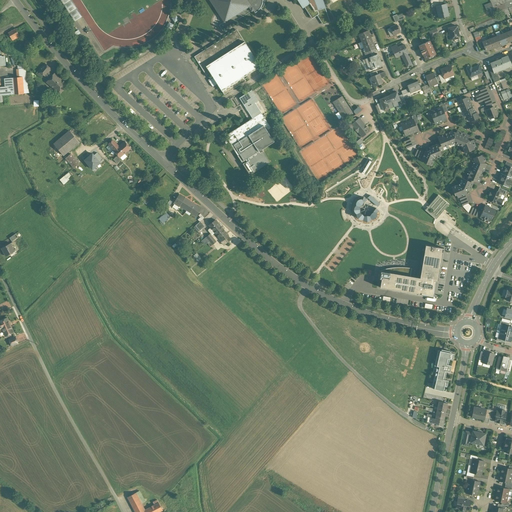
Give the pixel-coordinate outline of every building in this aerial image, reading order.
[(82,18),(72,0),(61,0),(74,22),(82,18)] [(209,0),(224,22),(219,25),(222,30),(251,11),(251,12),(254,10),(255,12),(256,12),(257,11),(258,10),(259,9),(260,7),(261,6),(262,7),(263,5),(263,4),(264,4),(264,3),(264,1),(264,0),(209,0)] [(298,0),(303,7),(306,5),(308,9),(306,10),(311,18),(318,13),(318,15),(320,14),(323,24),(330,21),(325,6),(323,7),(322,4),(323,4),(321,0),(298,0)] [(511,0),(493,8),(495,13),(508,8),(511,6),(511,0)] [(440,5),(436,6),(439,18),(448,16),(446,4),(440,5)] [(397,25),(390,28),(393,35),(400,32),(397,25)] [(457,26),(448,28),(450,35),(446,36),(447,41),(451,40),(454,39),(455,42),(459,41),(458,38),(460,38),(457,26)] [(436,28),(428,31),(431,37),(439,34),(436,28)] [(15,29),(8,33),(13,42),(21,38),(15,29)] [(237,29),(194,56),(206,75),(210,73),(206,66),(245,41),(237,29)] [(368,30),(359,34),(362,41),(371,38),(368,30)] [(504,34),(497,36),(500,45),(507,43),(504,34)] [(497,36),(489,39),(493,48),(500,45),(497,36)] [(362,41),(366,51),(366,52),(371,50),(375,48),(371,38),(362,41)] [(482,42),(484,47),(486,51),(493,48),(489,39),(482,42)] [(245,41),(206,66),(210,73),(213,77),(218,84),(222,91),(224,94),(246,81),(243,77),(260,66),(245,41)] [(430,41),(419,46),(420,50),(420,51),(421,52),(422,54),(422,55),(423,55),(425,59),(436,54),(430,41)] [(408,52),(404,45),(398,48),(397,44),(391,47),(394,55),(400,52),(407,67),(412,65),(406,52),(408,52)] [(372,57),(364,60),(366,59),(371,70),(371,69),(371,70),(372,69),(382,65),(377,54),(372,57)] [(499,59),(503,69),(511,66),(507,55),(501,58),(499,59)] [(503,69),(499,59),(490,63),(492,69),(494,73),(495,73),(503,69)] [(51,69),(45,64),(39,71),(45,76),(51,69)] [(479,65),(471,68),(471,66),(466,68),(470,77),(481,72),(479,65)] [(450,66),(441,70),(442,74),(444,78),(453,74),(450,66)] [(25,69),(18,69),(19,77),(23,77),(24,89),(28,89),(27,77),(25,69)] [(54,73),(46,82),(58,93),(66,83),(54,73)] [(434,73),(425,77),(428,84),(429,87),(430,86),(438,83),(434,73)] [(371,77),(374,86),(379,84),(379,85),(382,83),(380,77),(379,74),(378,74),(371,77)] [(17,77),(7,78),(8,86),(8,95),(24,93),(24,89),(23,77),(19,77),(17,77)] [(213,77),(208,80),(213,87),(218,84),(213,77)] [(418,81),(407,85),(408,87),(407,87),(408,88),(410,93),(410,92),(417,90),(421,89),(418,81)] [(5,87),(0,87),(0,95),(2,95),(8,95),(8,86),(5,87)] [(485,86),(479,89),(480,92),(482,95),(483,98),(484,100),(489,98),(485,86)] [(408,88),(401,91),(403,96),(404,98),(411,95),(410,92),(410,93),(408,88)] [(511,95),(509,88),(500,91),(504,100),(511,96),(511,95)] [(251,119),(225,136),(227,139),(225,141),(226,143),(229,141),(242,162),(246,160),(247,161),(243,164),(250,175),(270,162),(263,151),(260,152),(259,151),(274,142),(267,131),(271,128),(255,102),(258,100),(252,90),(239,98),(253,118),(251,119)] [(396,92),(389,95),(394,107),(398,105),(397,102),(400,100),(399,98),(398,97),(396,92)] [(389,95),(379,99),(378,100),(379,103),(380,103),(382,106),(388,104),(390,108),(394,107),(389,95)] [(462,99),(457,101),(462,112),(464,111),(471,108),(470,105),(471,105),(469,99),(468,100),(467,97),(462,99)] [(344,100),(335,105),(344,119),(352,113),(344,100)] [(444,103),(439,105),(440,108),(442,107),(444,113),(448,111),(444,103)] [(440,108),(430,112),(435,124),(447,119),(444,113),(442,107),(440,108)] [(471,108),(464,111),(466,117),(467,116),(470,122),(479,118),(477,112),(476,112),(475,110),(474,110),(473,107),(471,108)] [(485,110),(488,117),(489,116),(490,118),(498,115),(496,110),(495,110),(493,107),(485,110)] [(355,117),(348,123),(350,126),(352,124),(357,120),(355,117)] [(359,118),(357,120),(352,124),(354,127),(353,127),(353,128),(357,132),(357,133),(358,132),(357,132),(358,132),(362,137),(363,137),(362,137),(370,131),(370,130),(370,131),(367,127),(366,125),(359,118),(360,118),(359,118)] [(413,119),(407,122),(407,124),(402,127),(405,136),(416,131),(414,126),(415,125),(415,124),(413,119)] [(455,134),(454,141),(458,143),(457,145),(458,145),(459,143),(463,145),(461,147),(463,146),(464,148),(463,149),(465,153),(474,149),(473,147),(476,146),(473,140),(467,142),(467,141),(466,141),(469,135),(457,130),(455,134)] [(70,131),(54,144),(63,155),(79,142),(70,131)] [(454,141),(455,134),(454,134),(452,131),(443,134),(448,145),(451,143),(454,141),(454,144),(454,141)] [(501,131),(492,151),(497,153),(506,133),(501,131)] [(443,134),(439,136),(439,138),(438,138),(440,143),(442,147),(448,145),(443,134)] [(489,136),(485,148),(490,150),(494,137),(489,136)] [(408,138),(403,140),(406,148),(412,146),(408,138)] [(124,141),(119,146),(113,140),(109,144),(109,145),(106,147),(110,152),(113,149),(114,150),(114,151),(118,155),(120,158),(120,157),(121,159),(122,160),(123,160),(127,157),(127,156),(125,153),(130,148),(130,149),(130,148),(124,141)] [(437,144),(429,147),(430,151),(428,152),(425,151),(424,151),(425,151),(424,153),(422,159),(421,160),(424,162),(423,163),(432,166),(434,159),(441,156),(442,156),(440,152),(437,144)] [(424,153),(415,149),(413,155),(422,159),(424,153)] [(104,158),(97,150),(90,155),(98,164),(104,158)] [(79,163),(71,154),(66,158),(74,168),(79,163)] [(474,167),(484,171),(487,165),(484,164),(484,163),(483,162),(486,161),(483,154),(473,158),(475,163),(473,163),(473,164),(475,164),(474,167)] [(98,164),(90,155),(85,160),(92,169),(98,164)] [(365,175),(373,161),(369,159),(361,172),(363,173),(365,175)] [(505,164),(504,164),(501,173),(500,173),(511,178),(511,166),(505,164)] [(466,180),(473,183),(474,181),(479,183),(480,179),(481,180),(482,177),(482,176),(484,171),(474,167),(472,170),(471,170),(469,174),(467,173),(467,174),(469,174),(466,180)] [(73,178),(69,173),(59,180),(63,185),(73,178)] [(511,178),(500,173),(497,182),(496,182),(496,183),(508,188),(511,178)] [(473,183),(466,180),(461,178),(460,182),(462,182),(461,186),(459,184),(460,186),(457,187),(456,185),(452,187),(455,195),(456,195),(457,198),(467,194),(465,191),(466,189),(470,190),(473,183)] [(507,190),(499,187),(497,191),(501,193),(501,194),(504,195),(505,196),(507,190)] [(497,191),(492,189),(491,192),(490,192),(489,196),(488,199),(500,205),(502,200),(504,195),(501,194),(501,193),(497,191)] [(201,208),(179,194),(174,203),(175,204),(172,207),(177,209),(179,206),(179,207),(180,206),(196,216),(201,208)] [(380,204),(370,195),(368,198),(377,207),(380,204)] [(429,206),(425,210),(436,219),(439,215),(440,214),(436,210),(431,206),(436,201),(439,197),(438,195),(429,206)] [(438,195),(439,197),(436,201),(431,206),(436,210),(440,214),(449,204),(438,195)] [(468,204),(464,195),(459,198),(462,206),(468,204)] [(352,213),(354,215),(354,217),(356,220),(359,222),(362,222),(364,223),(367,224),(370,223),(372,221),(375,221),(378,219),(379,216),(379,213),(378,211),(376,208),(373,211),(371,213),(369,216),(367,215),(364,216),(362,214),(360,212),(360,209),(359,206),(362,205),(363,202),(367,199),(363,197),(361,196),(358,197),(355,199),(354,201),(353,204),(352,206),(351,210),(352,213)] [(468,204),(462,206),(468,213),(471,207),(468,204)] [(496,210),(485,205),(480,217),(480,218),(480,217),(485,219),(484,221),(485,219),(489,221),(489,222),(490,222),(492,216),(493,217),(496,210)] [(479,211),(471,207),(468,213),(477,216),(479,211)] [(166,213),(159,219),(163,224),(170,217),(166,213)] [(223,229),(215,220),(209,225),(211,227),(208,230),(208,231),(212,235),(215,232),(217,235),(223,229)] [(200,222),(195,226),(200,231),(205,226),(200,221),(200,222)] [(229,236),(223,229),(217,235),(222,241),(229,236)] [(229,236),(222,241),(221,242),(224,245),(231,239),(229,236)] [(10,243),(2,248),(4,252),(6,256),(15,251),(10,243)] [(443,248),(425,245),(420,277),(410,276),(412,268),(404,267),(397,267),(391,268),(385,269),(380,270),(378,278),(381,278),(380,287),(433,296),(435,281),(438,281),(443,248)] [(17,332),(10,315),(0,319),(0,320),(6,336),(17,332)] [(511,327),(508,326),(502,325),(501,331),(511,334),(511,327)] [(511,334),(501,331),(499,338),(506,340),(510,341),(511,334)] [(14,346),(21,343),(18,335),(11,338),(14,346)] [(451,353),(440,350),(439,353),(436,366),(439,367),(435,384),(438,385),(437,390),(440,390),(441,385),(444,386),(446,380),(445,379),(446,371),(450,372),(451,365),(448,364),(446,364),(447,359),(449,359),(451,353)] [(494,354),(485,351),(485,352),(483,361),(482,362),(491,365),(494,354)] [(509,358),(503,356),(503,358),(499,357),(496,367),(500,368),(500,370),(506,371),(506,370),(508,362),(509,358)] [(482,408),(478,407),(478,408),(474,407),(473,413),(472,416),(478,418),(481,419),(481,418),(484,419),(484,417),(485,415),(484,415),(486,409),(482,409),(482,408)] [(504,410),(499,409),(499,411),(497,410),(497,411),(496,415),(494,416),(495,417),(495,420),(494,421),(504,423),(505,414),(503,414),(504,410)] [(435,418),(434,423),(436,424),(436,425),(438,427),(439,425),(442,427),(444,420),(435,418)] [(473,433),(466,431),(463,444),(468,446),(469,441),(471,442),(473,433)] [(481,432),(477,431),(477,432),(473,431),(473,433),(471,442),(483,444),(485,434),(481,433),(481,432)] [(511,439),(506,438),(503,451),(511,453),(511,439)] [(477,459),(473,459),(472,466),(482,468),(484,461),(477,459)] [(482,468),(472,466),(470,472),(474,473),(481,475),(482,468)] [(511,469),(508,468),(502,467),(500,474),(511,476),(511,470),(511,469)] [(511,476),(500,474),(499,481),(506,482),(510,483),(510,482),(511,476)] [(473,480),(469,479),(469,480),(468,486),(478,488),(479,481),(473,480)] [(478,488),(468,486),(466,493),(470,494),(477,495),(478,488)] [(504,488),(498,486),(496,493),(507,496),(508,489),(504,488)] [(139,492),(129,497),(137,511),(160,511),(166,509),(162,501),(147,509),(139,492)] [(507,496),(496,493),(495,500),(502,502),(505,502),(506,502),(507,496)] [(464,500),(458,499),(456,508),(460,509),(460,510),(464,511),(464,509),(468,510),(470,501),(464,500)]
